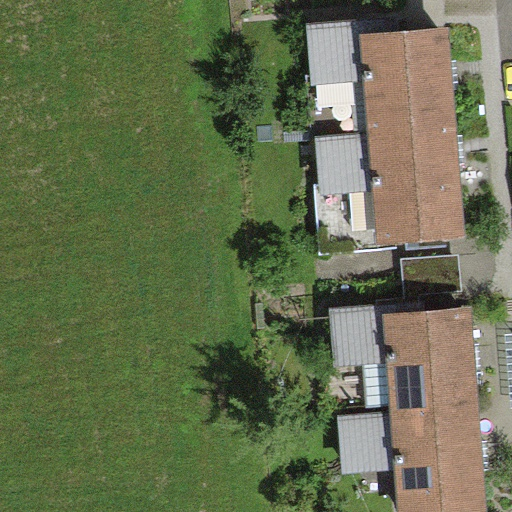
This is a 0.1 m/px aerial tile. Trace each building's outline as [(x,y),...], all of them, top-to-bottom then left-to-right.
[(311,104),(351,106),(354,27),(314,25),(311,104)] [(450,131),(443,34),(366,40),(374,137),(450,131)] [(458,229),(450,131),(374,137),(382,235),(458,229)] [(388,362),(378,303),(331,311),(340,370),(388,362)] [(474,414),(467,314),(388,320),(396,419),(474,414)] [(481,511),(474,414),(396,419),(402,511),(481,511)] [(382,415),(341,417),(344,474),(385,473),(382,415)]
